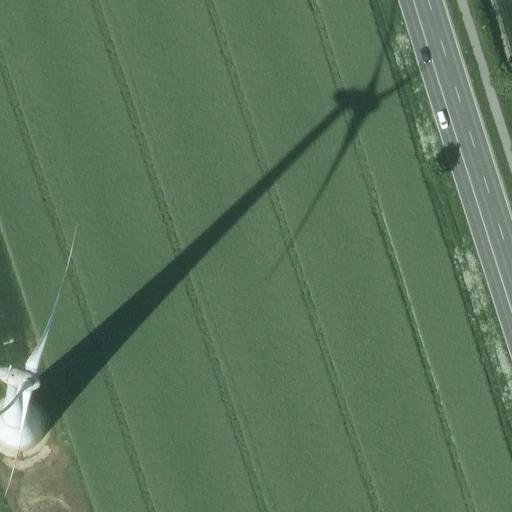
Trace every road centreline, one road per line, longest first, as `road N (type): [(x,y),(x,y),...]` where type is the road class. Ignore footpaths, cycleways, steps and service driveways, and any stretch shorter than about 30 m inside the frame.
road 1 (track): [(375,0),(511,433)]
road 2 (primary): [(511,275),(426,0)]
